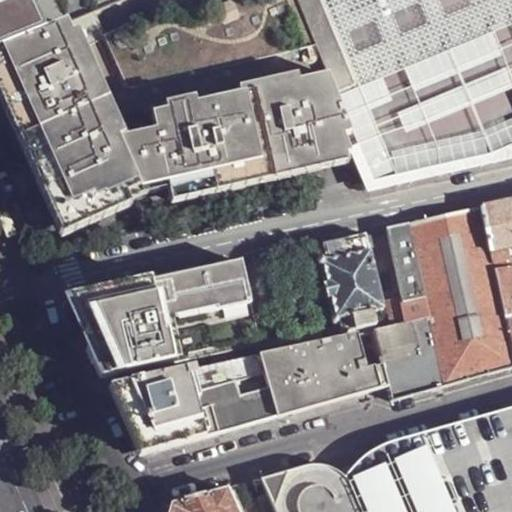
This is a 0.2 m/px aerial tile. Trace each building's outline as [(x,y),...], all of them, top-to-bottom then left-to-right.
[(350,134),(295,0),(217,0),(184,13),(179,1),(107,32),(84,42),(126,136),(120,138),(78,44),(68,23),(63,25),(48,31),(0,51),(0,68),(69,221),(128,195),(142,189),(169,183),(169,188),(171,192),(347,153),(350,152),(344,136),(350,134)] [(0,0),(0,51),(48,31),(32,0),(0,0)] [(511,0),(295,0),(350,134),(344,136),(350,152),(350,154),(358,151),(371,186),(398,179),(398,186),(511,160),(511,0)] [(107,32),(98,10),(68,23),(78,44),(84,42),(107,32)] [(78,44),(120,138),(126,136),(84,42),(78,44)] [(69,221),(0,68),(0,92),(26,151),(63,234),(73,230),(69,221)] [(349,162),(347,153),(171,192),(173,202),(349,162)] [(145,193),(169,188),(169,183),(142,189),(128,195),(131,201),(143,194),(145,193)] [(69,221),(73,230),(131,205),(131,201),(128,195),(69,221)] [(511,202),(480,209),(490,251),(511,245),(511,202)] [(392,401),(511,367),(511,351),(490,251),(480,209),(409,224),(430,317),(408,322),(391,326),(374,330),(388,386),(392,401)] [(430,317),(409,224),(387,230),(402,295),(408,322),(430,317)] [(383,310),(365,235),(321,245),(325,261),(320,262),(334,320),(338,319),(342,332),(376,324),(373,312),(383,310)] [(511,351),(511,245),(490,251),(511,351)] [(241,262),(70,300),(87,338),(107,381),(260,345),(241,262)] [(391,326),(408,322),(402,295),(386,300),(391,326)] [(309,409),(388,386),(374,330),(263,355),(111,390),(127,426),(134,443),(157,453),(249,426),(278,418),(309,409)] [(511,511),(511,407),(484,416),(482,421),(481,425),(478,428),(473,430),(414,447),(403,453),(391,462),(384,475),(385,479),(353,492),(349,485),(345,479),(335,471),(321,466),(305,467),(261,481),(274,511),(511,511)] [(354,468),(345,479),(349,485),(353,492),(385,479),(384,475),(391,462),(403,453),(414,447),(473,430),(478,428),(481,425),(482,421),(484,416),(396,442),(378,450),(365,458),(354,468)] [(235,511),(230,498),(227,490),(171,506),(169,511),(235,511)]
